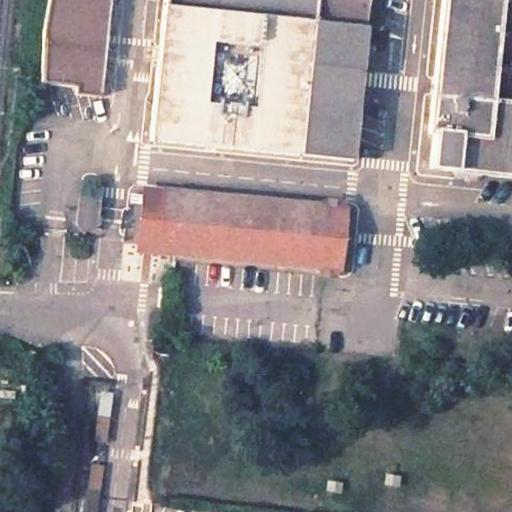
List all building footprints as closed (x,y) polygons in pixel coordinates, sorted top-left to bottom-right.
[(97,95),(107,0),(47,0),(43,30),(40,83),(74,86),(73,93),(97,95)] [(376,35),(379,0),(162,0),(148,139),(299,154),(351,159),(361,70),(365,34),(376,35)] [(511,0),(442,0),(428,132),(433,132),(430,167),(455,169),(455,162),(479,165),(478,171),(511,174),(511,0)] [(455,169),(478,171),(479,165),(455,162),(455,169)] [(339,268),(344,208),(341,208),(342,203),(341,201),(328,200),(327,202),(326,206),(143,189),(139,236),(138,250),(151,243),(321,266),(320,272),(321,273),(333,275),(335,273),(336,268),(339,268)] [(91,232),(96,199),(78,196),(73,229),(91,232)]
